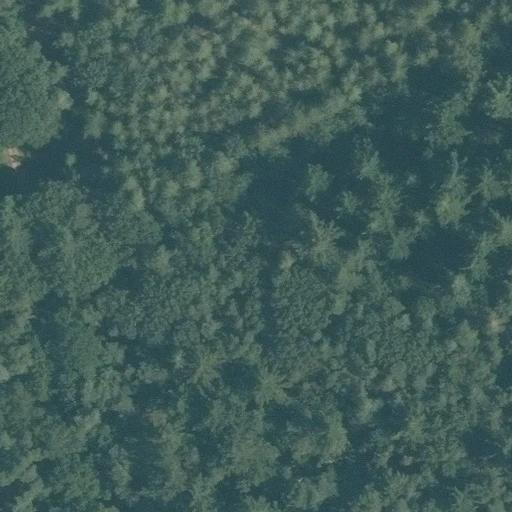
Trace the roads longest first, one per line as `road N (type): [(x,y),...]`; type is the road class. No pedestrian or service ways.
road 1 (track): [(65,335),(200,316),(315,337),(511,391)]
road 2 (track): [(47,272),(0,120)]
